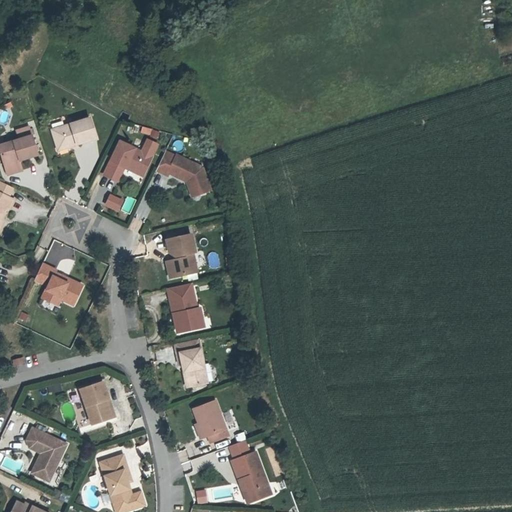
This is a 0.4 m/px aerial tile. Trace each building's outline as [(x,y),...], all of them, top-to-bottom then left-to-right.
[(96,139),(89,118),(69,124),(52,130),(57,147),(76,142),(77,145),(96,139)] [(0,145),(0,150),(7,174),(17,171),(14,162),(19,160),(37,155),(29,127),(17,131),(19,140),(0,145)] [(58,150),(77,145),(76,142),(57,147),(58,150)] [(143,173),(151,157),(120,142),(104,175),(117,181),(124,167),(126,168),(127,165),(143,173)] [(203,172),(198,169),(199,166),(176,155),(175,157),(165,152),(156,170),(167,176),(168,173),(185,181),(186,179),(189,181),(187,184),(190,192),(198,189),(199,194),(202,193),(210,190),(203,172)] [(142,176),(143,173),(127,165),(126,168),(142,176)] [(0,193),(6,196),(10,186),(0,181),(0,193)] [(0,220),(0,221),(7,206),(11,199),(6,196),(0,193),(0,220)] [(129,214),(134,198),(125,195),(120,211),(129,214)] [(117,210),(122,201),(110,196),(106,205),(117,210)] [(191,234),(166,240),(169,252),(175,256),(179,256),(180,259),(173,260),(168,269),(169,278),(188,274),(187,268),(196,267),(193,253),(195,252),(191,234)] [(45,260),(68,270),(76,251),(53,241),(45,260)] [(130,255),(143,251),(142,243),(128,247),(130,255)] [(209,266),(220,264),(217,251),(206,253),(209,266)] [(73,305),(82,286),(55,272),(56,270),(42,263),(34,279),(48,286),(42,297),(51,302),(54,296),(60,299),(73,305)] [(191,283),(167,288),(173,315),(176,314),(180,332),(197,328),(195,319),(202,318),(200,308),(197,309),(191,283)] [(57,305),(60,299),(54,296),(51,302),(57,305)] [(195,319),(197,328),(204,327),(202,318),(195,319)] [(180,352),(200,348),(198,338),(175,344),(179,363),(182,362),(180,352)] [(207,383),(200,348),(180,352),(182,362),(184,372),(187,371),(190,386),(207,383)] [(103,382),(80,390),(91,424),(111,418),(105,400),(108,399),(103,382)] [(61,390),(60,384),(47,386),(49,393),(61,390)] [(108,399),(105,400),(111,418),(114,417),(108,399)] [(228,436),(215,401),(193,409),(199,423),(204,437),(208,435),(211,442),(228,436)] [(204,437),(199,423),(195,425),(200,438),(204,437)] [(49,481),(66,444),(32,428),(27,440),(29,448),(41,453),(43,454),(40,461),(38,460),(36,462),(35,466),(39,476),(49,481)] [(243,431),(234,434),(237,441),(245,438),(243,431)] [(246,440),(230,446),(235,460),(231,461),(239,480),(242,479),(246,491),(248,490),(250,491),(254,500),(266,495),(262,485),(267,483),(255,452),(251,454),(246,440)] [(123,455),(100,463),(103,470),(108,468),(110,475),(105,476),(116,511),(122,511),(135,508),(132,495),(129,496),(126,490),(129,489),(127,482),(123,471),(127,469),(123,455)] [(254,500),(250,491),(248,490),(246,491),(242,479),(239,480),(247,503),(254,500)] [(271,494),(267,483),(262,485),(266,495),(271,494)] [(140,493),(132,495),(135,508),(144,505),(140,493)] [(43,511),(32,507),(31,509),(17,502),(11,511),(43,511)]
